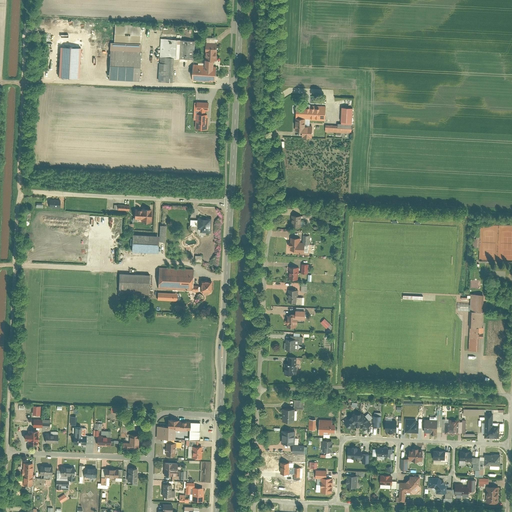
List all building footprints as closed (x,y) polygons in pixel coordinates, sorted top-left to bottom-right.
[(117,23),(116,40),(142,42),(143,25),(117,23)] [(197,40),(162,38),(161,56),(177,57),(196,59),(197,40)] [(113,42),(110,78),(141,80),(144,44),(113,42)] [(217,51),(217,43),(205,43),(205,51),(206,51),(216,51),(217,51)] [(83,46),(63,45),(61,76),(82,77),(83,46)] [(215,59),(216,51),(206,51),(205,59),(214,59),(215,59)] [(175,81),(177,57),(161,56),(160,80),(175,81)] [(205,65),(195,64),(194,80),(218,81),(215,66),(213,66),(205,65)] [(195,120),(195,128),(208,129),(209,116),(208,116),(208,114),(206,113),(206,110),(209,110),(209,102),(197,101),(197,102),(195,102),(194,120),(195,120)] [(327,105),(297,104),(297,117),(307,118),(326,119),(327,105)] [(356,107),(345,106),(344,122),(354,123),(355,123),(356,107)] [(296,130),(304,130),(304,136),(314,137),(315,125),(307,125),(307,118),(297,117),(296,130)] [(327,124),(326,131),(353,132),(354,123),(344,122),(340,122),(340,125),(327,124)] [(142,209),(136,208),(136,218),(143,218),(143,221),(153,221),(154,208),(142,207),(142,209)] [(301,214),(292,214),(291,227),(301,227),(301,214)] [(214,218),(200,217),(200,220),(200,226),(199,227),(203,227),(202,231),(213,232),(214,218)] [(160,235),(134,234),(133,251),(159,252),(160,235)] [(305,241),(302,241),(302,237),(293,237),(292,249),(297,249),(297,253),(307,253),(307,244),(312,244),(312,234),(305,234),(305,241)] [(300,266),(291,266),(291,278),(300,278),(300,266)] [(195,269),(160,267),(159,288),(194,289),(195,287),(195,269)] [(151,274),(121,273),(120,294),(150,295),(151,274)] [(472,279),(471,288),(481,288),(482,279),(472,279)] [(213,280),(202,280),(201,290),(203,290),(209,290),(213,291),(213,280)] [(297,289),(288,289),(288,301),(297,302),(297,304),(304,304),(304,297),(297,297),(297,289)] [(179,293),(159,292),(159,299),(179,300),(179,293)] [(472,293),(470,349),(481,350),(481,337),(485,337),(486,327),(484,327),(486,294),(472,293)] [(289,314),(289,326),(298,326),(298,323),(302,323),(302,318),(308,318),(308,307),(299,307),(299,312),(295,312),(295,314),(289,314)] [(326,317),(322,322),(328,328),(333,324),(326,317)] [(286,348),(286,349),(300,350),(300,343),(304,343),(305,336),(301,336),(301,333),(296,333),(296,335),(293,335),(293,338),(288,338),(288,342),(285,341),(284,348),(286,348)] [(285,363),(284,373),(287,373),(287,375),(292,375),(292,374),(297,374),(297,367),(294,366),(294,364),(296,364),(297,357),(288,356),(287,363),(285,363)] [(296,398),(296,407),(305,407),(306,399),(296,398)] [(35,405),(34,414),(42,414),(42,405),(35,405)] [(284,407),(283,420),(295,421),(295,419),(297,419),(298,409),(296,409),(296,407),(284,407)] [(425,419),(424,418),(424,431),(431,432),(431,434),(437,434),(438,426),(441,426),(442,409),(437,409),(437,414),(436,414),(436,419),(425,419)] [(374,425),(383,425),(383,411),(376,411),(376,414),(375,414),(374,425)] [(351,429),(356,425),(363,425),(366,429),(374,423),(371,419),(374,417),(370,412),(367,414),(365,412),(357,412),(345,422),(351,429)] [(485,423),(481,423),(481,433),(484,433),(484,438),(499,438),(499,431),(504,431),(504,423),(499,423),(499,425),(493,425),(493,412),(484,413),(485,423)] [(35,418),(34,426),(51,427),(51,419),(35,418)] [(418,419),(404,418),(403,433),(418,434),(418,419)] [(451,422),(448,421),(448,418),(444,418),(443,431),(447,431),(447,433),(460,433),(461,431),(464,432),(465,420),(461,420),(461,419),(451,419),(451,422)] [(194,445),(193,457),(204,457),(204,445),(200,445),(200,439),(202,439),(202,421),(182,421),(182,419),(170,419),(170,426),(159,425),(158,438),(164,438),(163,441),(168,442),(168,455),(179,455),(179,451),(177,451),(177,446),(183,447),(183,441),(176,441),(176,438),(178,438),(178,429),(191,429),(190,437),(186,437),(186,439),(187,439),(187,444),(190,444),(190,445),(194,445)] [(332,435),(333,431),(335,432),(335,423),(333,423),(333,419),(319,419),(319,434),(324,434),(324,437),(331,438),(331,434),(332,435)] [(309,428),(317,428),(317,420),(309,420),(309,428)] [(384,420),(384,431),(397,431),(397,421),(384,420)] [(96,423),(95,436),(98,436),(98,444),(115,445),(115,441),(112,441),(112,431),(102,431),(102,435),(100,435),(100,430),(103,430),(103,424),(96,423)] [(75,427),(74,444),(87,445),(87,443),(94,443),(94,436),(86,435),(86,428),(75,427)] [(127,427),(121,427),(120,436),(121,436),(121,440),(126,440),(126,437),(131,437),(131,442),(124,442),(124,448),(141,448),(141,434),(127,433),(127,427)] [(283,429),(282,443),(296,444),(296,430),(283,429)] [(25,433),(25,439),(30,439),(29,443),(39,443),(40,439),(42,439),(42,435),(40,435),(40,430),(29,430),(29,433),(25,433)] [(47,433),(46,442),(60,442),(61,431),(52,430),(52,433),(47,433)] [(320,453),(320,457),(331,457),(331,454),(330,454),(330,451),(332,451),(333,439),(323,439),(322,451),(326,451),(326,454),(320,453)] [(295,445),(294,452),(306,453),(307,445),(295,445)] [(375,448),(374,455),(379,455),(379,458),(387,458),(387,455),(391,455),(391,458),(395,459),(395,448),(390,448),(390,445),(386,445),(386,446),(379,446),(378,448),(375,448)] [(364,447),(349,447),(348,461),(355,461),(356,458),(363,458),(363,462),(370,462),(371,453),(364,453),(364,447)] [(425,450),(409,449),(408,460),(424,461),(425,450)] [(434,458),(443,458),(443,460),(452,461),(453,451),(447,451),(447,450),(434,449),(434,458)] [(474,450),(461,450),(461,464),(467,464),(467,460),(473,460),(473,469),(480,469),(480,457),(474,457),(474,450)] [(492,454),(484,454),(484,465),(490,465),(490,469),(500,469),(501,453),(492,453),(492,454)] [(408,458),(400,457),(400,470),(408,470),(408,458)] [(34,462),(23,462),(22,484),(33,484),(34,462)] [(164,462),(164,475),(173,475),(173,480),(179,481),(179,478),(188,478),(188,471),(179,470),(179,463),(164,462)] [(281,462),(280,473),(290,473),(290,462),(281,462)] [(44,477),(36,477),(35,486),(45,486),(45,478),(53,479),(54,465),(41,465),(41,474),(44,475),(44,477)] [(56,474),(55,488),(69,489),(70,480),(75,480),(75,466),(61,465),(61,474),(56,474)] [(87,465),(80,465),(80,475),(81,475),(81,482),(85,482),(86,476),(99,476),(100,467),(87,467),(87,465)] [(130,470),(124,470),(124,475),(129,475),(128,480),(134,480),(134,484),(138,485),(139,468),(130,467),(130,470)] [(123,469),(103,468),(102,479),(99,479),(99,488),(109,488),(109,485),(111,485),(111,480),(123,480),(123,469)] [(318,490),(322,490),(322,491),(335,491),(336,477),(328,476),(329,469),(317,469),(317,477),(323,477),(323,484),(319,484),(318,490)] [(358,487),(358,476),(364,476),(365,471),(356,471),(356,475),(347,474),(346,486),(358,487)] [(379,474),(378,483),(379,483),(379,487),(390,487),(390,484),(392,484),(392,475),(379,474)] [(397,496),(396,501),(405,502),(406,493),(414,494),(420,488),(421,476),(410,475),(410,479),(406,482),(400,481),(399,496),(397,496)] [(436,493),(445,494),(445,498),(452,498),(452,489),(447,489),(447,487),(440,478),(428,477),(427,487),(432,487),(437,491),(436,493)] [(468,483),(457,483),(457,488),(455,488),(454,493),(457,493),(457,497),(463,497),(463,496),(471,496),(471,490),(477,490),(477,478),(468,478),(468,483)] [(188,481),(185,481),(185,487),(187,487),(187,493),(191,493),(190,498),(186,497),(186,502),(190,502),(190,500),(204,501),(205,486),(196,486),(196,482),(188,481)] [(173,484),(164,484),(163,496),(175,496),(176,490),(172,490),(173,484)] [(499,485),(485,485),(484,502),(499,502),(499,485)] [(59,497),(62,501),(69,497),(66,492),(59,497)] [(376,492),(370,497),(373,501),(379,496),(376,492)] [(164,503),(164,510),(159,510),(158,511),(168,511),(170,511),(173,511),(174,504),(164,503)]
